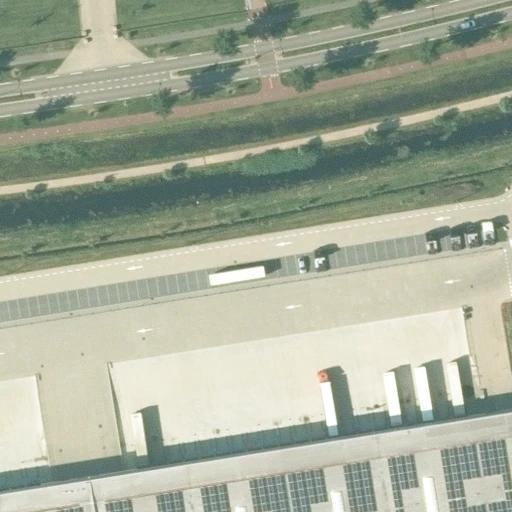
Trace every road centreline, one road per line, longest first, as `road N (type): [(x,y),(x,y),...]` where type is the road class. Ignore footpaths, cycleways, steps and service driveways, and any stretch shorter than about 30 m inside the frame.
road 1 (unclassified): [(0,110),(267,69),(511,13)]
road 2 (unclassified): [(484,0),(263,48),(0,90)]
